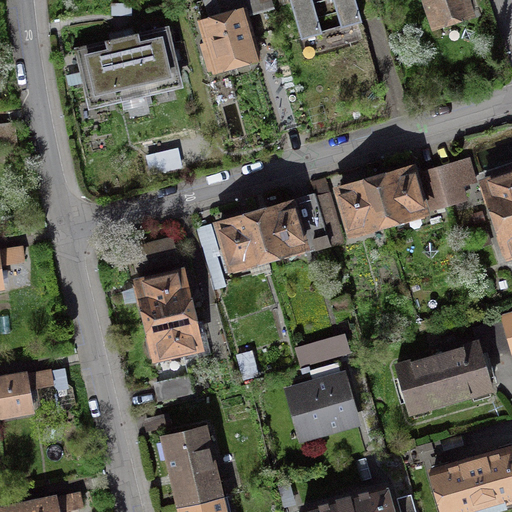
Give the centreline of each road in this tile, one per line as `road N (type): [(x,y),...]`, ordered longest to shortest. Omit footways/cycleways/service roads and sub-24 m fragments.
road 1 (residential): [(65,229),(511,98)]
road 2 (residential): [(65,229),(133,511)]
road 3 (residential): [(24,32),(65,229)]
